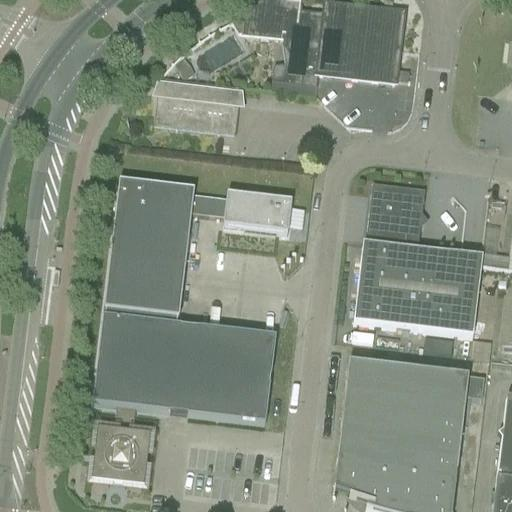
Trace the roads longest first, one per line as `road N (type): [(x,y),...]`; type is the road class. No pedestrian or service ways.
road 1 (tertiary): [(0,508),(42,157),(85,76)]
road 2 (residential): [(297,511),(333,197),(350,172),(379,162),(425,170)]
road 3 (residential): [(425,170),(445,0)]
